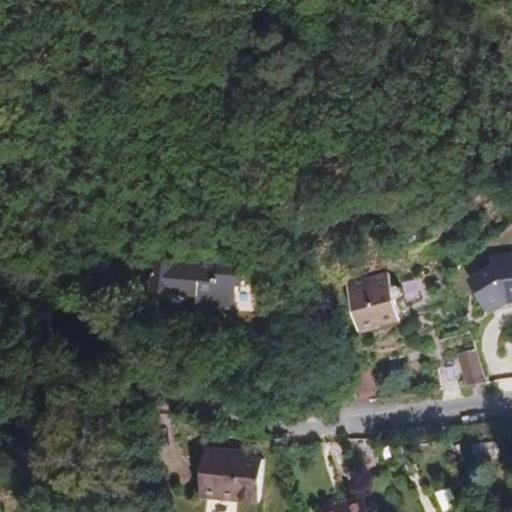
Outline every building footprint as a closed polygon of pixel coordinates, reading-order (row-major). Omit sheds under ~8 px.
[(496,265),(472,279),(491,310),(507,300),(511,299),(511,257),(494,260),(496,265)] [(250,267),(202,261),(201,273),(203,273),(200,296),(199,296),(198,303),(237,307),(240,287),(246,288),(250,267)] [(201,273),(154,270),(151,292),(175,294),(175,297),(182,297),(183,295),(199,296),(200,296),(203,273),(201,273)] [(404,321),(392,271),(349,282),(363,332),(404,321)] [(468,386),(488,382),(476,347),(457,354),(468,386)] [(378,394),(370,367),(352,373),(360,399),(378,394)] [(236,500),(261,502),(265,458),(228,455),(229,450),(205,448),(200,492),(237,495),(236,500)] [(372,511),(366,494),(345,501),(347,506),(328,511),(372,511)] [(320,510),(320,511),(328,511),(347,506),(345,501),(320,510)]
